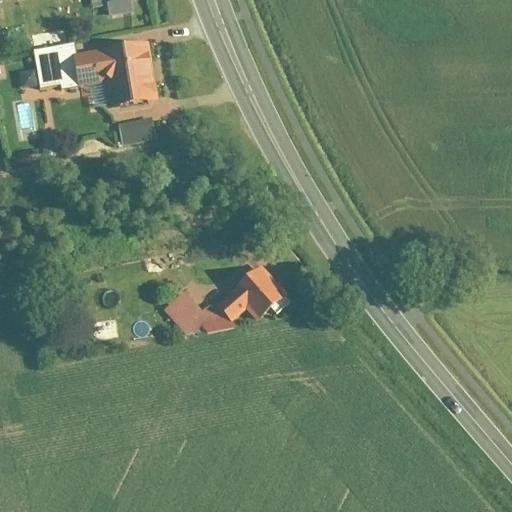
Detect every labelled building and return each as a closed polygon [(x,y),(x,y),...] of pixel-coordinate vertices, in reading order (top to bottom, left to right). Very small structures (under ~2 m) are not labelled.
[(96,0),(99,10),(135,4),(134,0),(96,0)] [(85,54),(86,60),(73,62),(71,52),(29,59),(28,56),(0,60),(0,65),(1,73),(0,73),(0,104),(17,102),(14,84),(32,81),(35,100),(66,95),(66,96),(89,93),(89,96),(100,94),(104,119),(132,115),(128,92),(142,90),(135,46),(85,54)] [(208,122),(210,144),(225,143),(224,121),(208,122)] [(114,130),(118,154),(153,148),(149,124),(114,130)] [(224,295),(226,298),(209,312),(221,325),(238,310),(252,327),(274,308),(245,276),(224,295)] [(165,320),(178,340),(201,325),(188,305),(165,320)]
